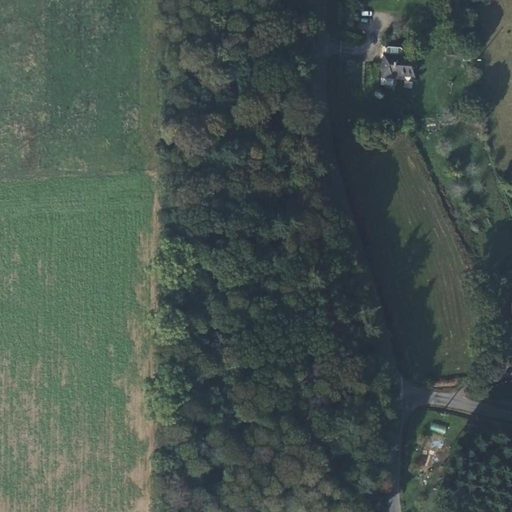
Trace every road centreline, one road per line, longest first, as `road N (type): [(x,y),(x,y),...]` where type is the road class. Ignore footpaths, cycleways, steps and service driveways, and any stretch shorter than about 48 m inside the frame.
road 1 (tertiary): [(322,0),(329,114),(393,396)]
road 2 (tertiary): [(393,396),(511,416)]
